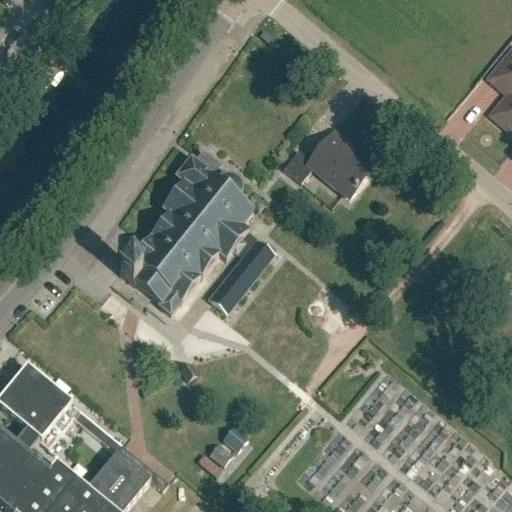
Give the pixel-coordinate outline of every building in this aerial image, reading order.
[(395,44),(420,0),(319,0),(328,5),(336,0),(342,0),(363,12),(357,22),(395,44)] [(511,58),(491,84),(503,94),(505,91),(511,97),(501,110),(498,111),(491,119),(491,122),(502,130),(505,130),(511,136),(511,58)] [(372,176),(346,155),(350,151),(334,138),(310,167),(306,164),(305,165),(298,159),(299,158),(298,157),(283,176),(300,190),(314,172),(324,180),(322,183),(349,204),(372,176)] [(243,264),(209,306),(225,319),(273,261),(257,248),(258,246),(241,232),(252,218),(251,216),(250,217),(238,207),(240,205),(241,203),(241,202),(241,200),(242,198),(241,196),(241,193),(240,192),(239,190),(238,189),(237,187),(235,186),(232,185),(230,184),(229,184),(226,184),(224,185),(223,185),(222,186),(219,187),(219,188),(217,189),(210,184),(220,171),(202,158),(195,168),(191,164),(175,183),(176,183),(169,191),(173,194),(166,203),(169,206),(163,213),(161,215),(168,220),(150,243),(149,242),(148,244),(148,245),(131,266),(130,266),(129,267),(128,267),(118,280),(148,304),(150,305),(151,304),(157,310),(159,311),(158,312),(170,322),(180,309),(182,307),(181,307),(199,285),(201,283),(219,261),(225,266),(226,264),(232,256),(236,260),(236,259),(243,264)] [(116,460),(122,453),(71,411),(72,411),(27,373),(0,405),(0,414),(26,436),(15,450),(28,461),(39,448),(48,455),(73,425),(116,460)] [(234,433),(223,445),(237,457),(248,445),(234,433)] [(37,468),(28,461),(15,450),(0,437),(0,511),(106,511),(87,496),(56,470),(49,478),(39,471),(41,469),(38,466),(37,468)] [(218,450),(210,460),(224,472),(232,462),(218,450)] [(87,496),(106,511),(129,511),(149,488),(161,498),(168,491),(122,453),(116,460),(87,496)]
